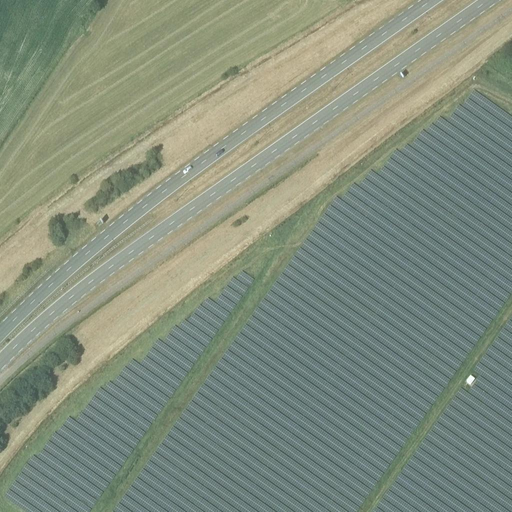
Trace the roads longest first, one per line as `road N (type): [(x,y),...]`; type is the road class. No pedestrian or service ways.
road 1 (primary): [(0,362),(136,248),(488,0)]
road 2 (primary): [(430,0),(158,196),(0,334)]
